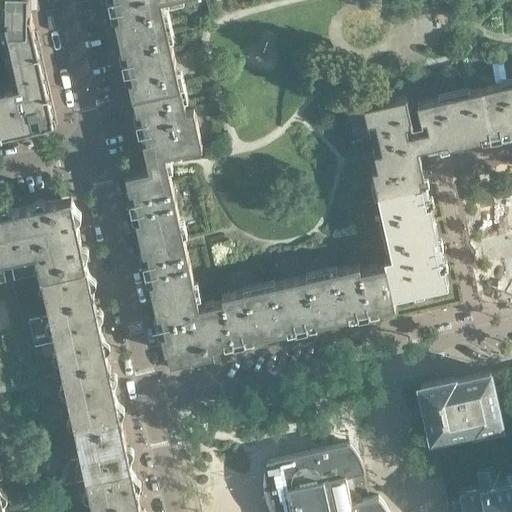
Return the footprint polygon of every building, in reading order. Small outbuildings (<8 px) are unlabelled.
[(6,0),(6,27),(6,52),(11,77),(22,126),(54,119),(30,11),(28,12),(28,0),(6,0)] [(111,0),(119,32),(167,21),(161,0),(111,0)] [(180,84),(173,48),(167,21),(119,32),(133,94),(180,84)] [(0,130),(22,126),(11,77),(0,79),(0,130)] [(511,130),(511,80),(454,93),(465,141),(511,130)] [(181,226),(165,153),(202,145),(193,107),(186,108),(180,84),(133,94),(149,167),(125,173),(139,236),(181,226)] [(465,141),(454,93),(408,103),(406,95),(363,104),(370,132),(377,130),(379,139),(372,141),(377,166),(420,156),(417,147),(426,145),(427,149),(465,141)] [(434,220),(420,156),(377,166),(372,167),(386,231),(434,220)] [(497,200),(493,185),(479,189),(482,203),(497,200)] [(86,265),(76,219),(71,196),(21,207),(22,211),(35,273),(40,272),(41,275),(86,265)] [(35,273),(22,211),(21,207),(0,211),(0,280),(6,279),(1,259),(9,257),(14,277),(35,273)] [(448,283),(434,220),(386,231),(392,256),(384,257),(385,263),(386,263),(393,296),(448,283)] [(195,288),(184,235),(181,226),(139,236),(153,298),(195,288)] [(386,263),(385,263),(360,269),(359,263),(321,271),(332,319),(395,305),(393,296),(386,263)] [(101,329),(93,295),(94,294),(94,293),(93,290),(91,287),(86,265),(41,275),(49,312),(28,316),(34,343),(55,339),(101,329)] [(332,319),(321,271),(259,285),(270,333),(332,319)] [(270,333),(259,285),(222,294),(223,299),(199,305),(210,355),(212,354),(219,353),(217,345),(270,333)] [(210,355),(199,305),(195,288),(153,298),(169,370),(214,360),(212,354),(210,355)] [(110,367),(110,363),(108,361),(101,329),(55,339),(69,402),(115,392),(110,370),(110,367)] [(511,511),(511,460),(500,463),(500,461),(485,464),(477,429),(502,424),(490,370),(455,378),(454,376),(420,384),(432,437),(469,428),(478,466),(476,466),(480,483),(460,487),(462,498),(446,502),(448,511),(511,511)] [(141,511),(126,444),(121,423),(122,423),(122,420),(121,417),(119,414),(115,392),(69,402),(80,454),(71,456),(62,470),(65,482),(85,477),(93,511),(141,511)] [(383,500),(378,494),(351,500),(346,474),(365,470),(363,462),(359,454),(354,446),(349,440),(324,446),(325,446),(306,451),(291,454),(291,453),(266,459),(264,467),(263,476),(264,484),(266,495),(270,505),(274,511),(389,511),(387,508),(383,500)]
